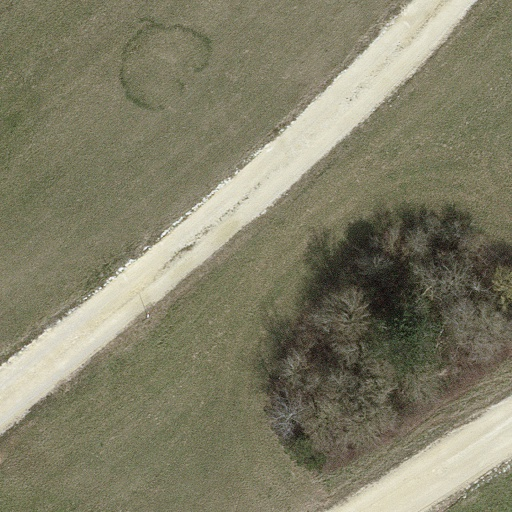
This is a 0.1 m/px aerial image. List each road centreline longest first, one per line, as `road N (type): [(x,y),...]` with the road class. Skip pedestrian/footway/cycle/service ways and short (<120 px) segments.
road 1 (track): [(0,396),(116,312),(447,0)]
road 2 (track): [(370,511),(511,421)]
